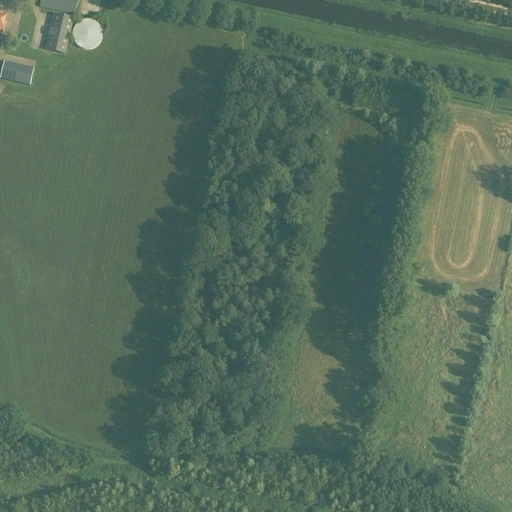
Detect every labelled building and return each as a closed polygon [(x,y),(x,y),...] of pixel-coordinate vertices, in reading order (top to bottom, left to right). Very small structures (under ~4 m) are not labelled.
[(0,0),(0,35),(2,36),(7,13),(10,4),(10,0),(0,0)] [(41,0),(39,8),(75,16),(78,1),(72,0),(41,0)] [(45,51),(65,56),(74,19),(54,15),(45,51)] [(73,33),(72,37),(74,42),(76,46),(80,49),(84,50),(89,50),(93,49),(97,47),(100,43),(102,39),(102,34),(101,30),(98,26),(95,23),(90,21),(86,21),(81,22),(77,25),(74,28),(73,33)] [(0,81),(19,86),(23,69),(12,66),(10,74),(1,72),(0,74),(0,81)]
